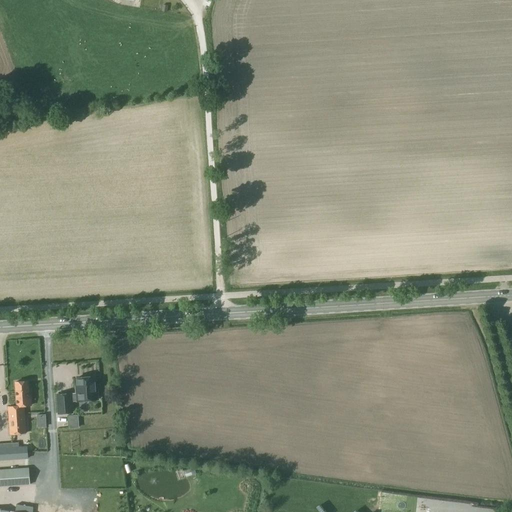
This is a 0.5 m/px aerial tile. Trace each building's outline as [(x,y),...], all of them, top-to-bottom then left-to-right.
[(77,378),(78,393),(78,394),(70,394),(71,401),(77,400),(77,401),(97,400),(97,392),(95,392),(94,376),(77,378)] [(25,433),(23,405),(30,405),(30,396),(28,396),(27,381),(15,382),(16,405),(7,406),(10,434),(25,433)] [(68,411),(66,393),(55,393),(56,412),(68,411)] [(0,448),(0,460),(28,458),(27,446),(0,448)] [(0,470),(0,486),(30,484),(28,468),(0,470)] [(184,478),(196,474),(194,468),(183,471),(184,478)]
